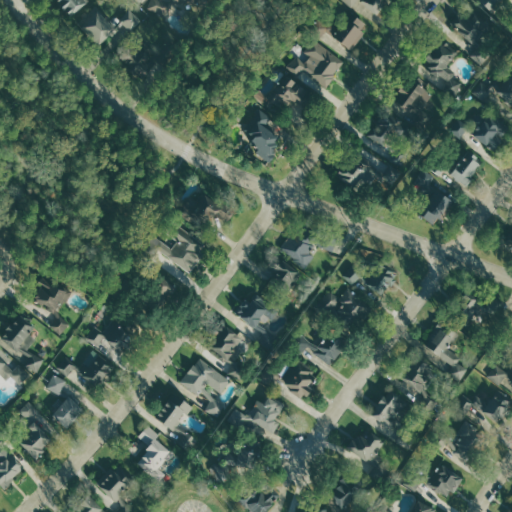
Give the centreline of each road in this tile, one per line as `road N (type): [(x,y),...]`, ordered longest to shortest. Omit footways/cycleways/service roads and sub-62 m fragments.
road 1 (residential): [(429,0),(134,394),(23,511)]
road 2 (tertiary): [(511,276),(186,150),(71,71),(18,0)]
road 3 (residential): [(511,175),(299,458)]
